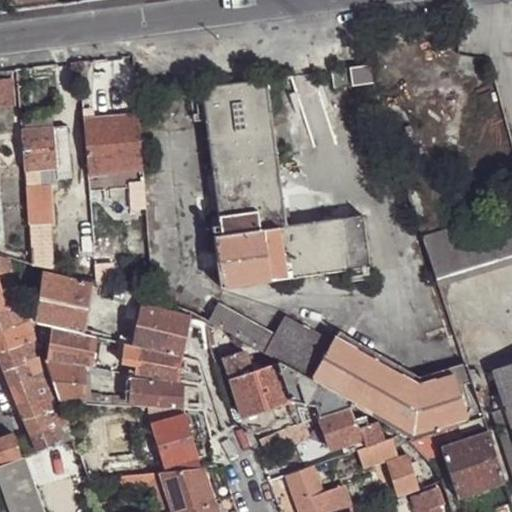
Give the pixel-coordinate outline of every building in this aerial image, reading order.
[(374,83),(369,67),(333,72),(335,88),(374,83)] [(0,78),(0,102),(16,102),(14,77),(0,78)] [(267,78),(203,87),(213,163),(220,217),(223,236),(287,226),(284,209),(267,78)] [(139,112),(85,119),(89,173),(143,168),(139,112)] [(53,127),(23,130),(26,170),(57,167),(56,162),(53,127)] [(71,160),(56,162),(57,167),(57,175),(73,173),(71,160)] [(220,217),(213,163),(206,164),(213,218),(220,217)] [(57,167),(26,170),(27,179),(39,177),(57,175),(57,167)] [(39,177),(27,179),(29,213),(42,212),(39,177)] [(291,208),(284,209),(287,226),(293,225),(291,208)] [(511,210),(424,237),(437,276),(511,253),(511,210)] [(293,225),(287,226),(223,236),(214,237),(220,287),(368,266),(361,215),(293,225)] [(0,256),(0,273),(14,271),(10,259),(0,256)] [(54,326),(83,333),(93,283),(46,271),(38,322),(54,326)] [(0,292),(2,292),(14,288),(12,281),(0,283),(0,292)] [(154,303),(107,287),(104,297),(144,310),(146,306),(158,309),(159,305),(154,303)] [(24,322),(31,321),(25,303),(7,309),(0,311),(0,331),(13,326),(24,322)] [(219,305),(210,320),(240,338),(265,353),(276,335),(219,305)] [(146,306),(144,310),(138,339),(136,345),(182,356),(190,324),(191,317),(158,309),(146,306)] [(203,320),(191,317),(190,324),(202,326),(203,320)] [(285,317),(276,335),(265,353),(278,360),(314,380),(333,343),(285,317)] [(240,338),(210,320),(209,322),(211,332),(213,346),(240,346),(240,338)] [(0,351),(19,344),(13,326),(0,331),(0,351)] [(97,337),(89,335),(83,333),(54,326),(47,359),(87,367),(94,368),(97,337)] [(339,333),(333,343),(314,380),(359,407),(404,435),(413,439),(428,435),(476,421),(463,382),(443,372),(420,379),(339,333)] [(136,345),(138,339),(122,335),(120,341),(127,343),(136,345)] [(29,339),(19,344),(0,351),(0,358),(4,371),(25,362),(36,357),(29,339)] [(127,343),(120,341),(115,341),(114,347),(114,348),(126,351),(127,343)] [(182,356),(136,345),(127,343),(126,351),(126,364),(133,366),(139,367),(139,375),(180,379),(182,356)] [(244,417),(293,402),(280,364),(256,371),(249,355),(245,352),(227,358),(244,417)] [(39,367),(36,357),(25,362),(29,371),(39,367)] [(86,394),(87,367),(47,359),(43,358),(47,369),(53,388),(57,400),(61,400),(86,402),(86,394)] [(318,406),(322,418),(354,408),(359,407),(314,380),(278,360),(280,364),(293,402),(318,406)] [(11,385),(31,377),(29,371),(25,362),(4,371),(11,385)] [(457,367),(443,372),(463,382),(476,421),(482,418),(484,418),(482,411),(477,395),(467,365),(457,367)] [(142,375),(139,375),(139,367),(133,366),(132,374),(131,377),(142,378),(142,375)] [(511,425),(511,366),(495,372),(502,396),(511,425)] [(53,388),(47,369),(31,377),(11,385),(17,401),(53,388)] [(182,407),(183,385),(135,379),(133,398),(133,405),(168,407),(182,407)] [(63,404),(61,400),(57,400),(53,388),(17,401),(24,418),(46,411),(63,404)] [(477,395),(482,411),(487,409),(482,393),(477,395)] [(104,403),(105,396),(105,395),(91,394),(91,395),(91,402),(104,403)] [(133,405),(133,398),(112,396),(113,403),(133,405)] [(489,400),(511,472),(511,425),(502,396),(489,400)] [(68,420),(63,404),(46,411),(52,426),(68,420)] [(198,410),(197,409),(182,407),(168,407),(172,418),(187,415),(198,410)] [(322,418),(324,428),(333,451),(342,447),(367,439),(368,443),(370,447),(386,441),(379,423),(371,426),(360,430),(357,421),(354,408),(322,418)] [(199,416),(198,410),(187,415),(189,419),(199,416)] [(52,426),(46,411),(24,418),(31,433),(52,426)] [(187,415),(172,418),(153,425),(166,466),(199,456),(200,456),(189,419),(187,415)] [(367,417),(357,421),(360,430),(371,426),(367,417)] [(312,422),(316,431),(324,428),(322,418),(312,422)] [(74,437),(68,420),(52,426),(58,443),(74,437)] [(265,444),(267,453),(316,436),(316,431),(312,422),(300,426),(262,440),(265,444)] [(58,443),(52,426),(31,433),(37,450),(58,443)] [(503,484),(486,434),(440,448),(456,499),(503,484)] [(0,463),(21,456),(14,435),(0,439),(0,463)] [(428,435),(413,439),(420,448),(427,458),(431,456),(428,435)] [(395,438),(386,441),(370,447),(361,450),(359,451),(365,466),(400,454),(395,438)] [(342,447),(342,452),(351,450),(361,445),(368,443),(367,439),(342,447)] [(311,462),(312,467),(330,461),(344,456),(342,452),(311,462)] [(344,456),(330,461),(332,469),(359,459),(357,452),(351,454),(344,456)] [(442,481),(438,474),(418,483),(411,455),(390,462),(397,489),(379,495),(383,504),(385,504),(399,499),(408,495),(420,492),(442,481)] [(0,511),(44,511),(25,458),(21,456),(0,463),(0,511)] [(167,471),(208,467),(199,456),(166,466),(167,471)] [(89,478),(108,476),(102,461),(85,467),(89,478)] [(330,461),(312,467),(318,483),(335,476),(332,469),(330,461)] [(221,501),(208,467),(167,471),(162,471),(165,485),(172,505),(174,510),(221,501)] [(312,467),(290,475),(304,511),(329,511),(323,493),(318,483),(312,467)] [(165,485),(162,471),(137,474),(139,485),(139,488),(160,485),(165,485)] [(165,505),(172,505),(165,485),(160,485),(165,505)] [(323,493),(329,511),(353,511),(345,486),(323,493)] [(418,511),(439,511),(439,509),(443,508),(437,489),(413,497),(418,511)] [(411,504),(408,495),(399,499),(401,506),(402,507),(411,504)] [(401,506),(399,499),(385,504),(386,510),(401,506)] [(497,503),(500,511),(511,511),(511,510),(508,499),(497,503)] [(225,511),(221,501),(174,510),(174,511),(225,511)]
